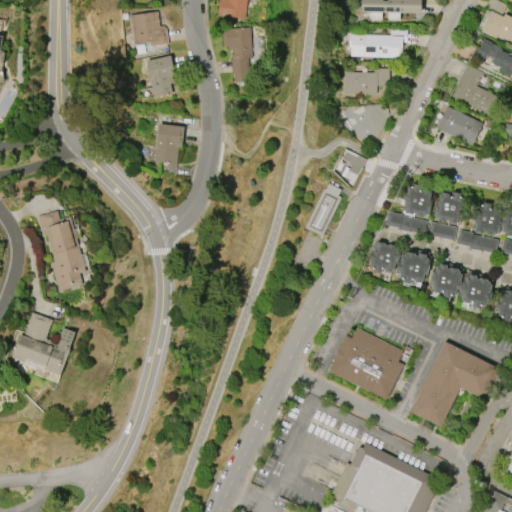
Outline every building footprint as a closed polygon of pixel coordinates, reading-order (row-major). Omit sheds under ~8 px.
[(246,0),(245,18),(217,15),(218,0),(246,0)] [(388,0),(422,0),(421,13),(361,11),(361,0),(383,0),(383,1),(388,1),(388,0)] [(511,17),(511,42),(497,35),(496,38),(481,31),(482,30),(478,28),(491,0),(496,0),(505,4),(500,15),(503,17),(504,14),(511,17)] [(128,15),(157,11),(159,26),(163,25),(164,28),(166,28),(168,43),(150,46),(149,41),(132,43),(128,15)] [(250,27),(253,58),(248,58),(250,81),(234,82),(233,74),(232,74),(230,57),(232,56),(232,49),(228,50),(227,46),(223,46),(221,30),(250,27)] [(398,57),(349,56),(349,47),(348,47),(348,34),(389,35),(389,29),(407,30),(406,42),(402,42),(402,48),(399,48),(398,57)] [(511,56),(511,71),(510,76),(498,70),(500,67),(491,63),(493,58),(486,55),(482,63),(470,58),(474,49),(479,50),(484,39),(491,42),(491,43),(502,48),(501,50),(506,53),(506,54),(511,56)] [(153,98),(145,61),(170,56),(174,75),(171,75),(173,83),(169,83),(171,94),(153,98)] [(489,114),(451,96),(467,64),(482,72),(476,86),(498,96),(489,114)] [(376,93),(344,92),(344,71),(373,72),(373,68),(388,68),(388,85),(376,85),(376,93)] [(471,145),(437,128),(447,106),(482,124),(471,145)] [(158,124),(183,127),(181,147),(178,146),(175,169),(165,168),(166,163),(153,161),(158,124)] [(511,139),(503,138),(506,124),(511,124),(511,139)] [(304,227),(323,189),(325,189),(328,183),(341,190),(338,196),(341,197),(322,236),(304,227)] [(404,213),(405,211),(402,211),(404,201),(402,201),(404,193),(406,193),(407,187),(410,188),(411,184),(421,186),(420,191),(423,191),(424,188),(430,190),(429,193),(432,193),(429,204),(431,205),(429,216),(422,215),(422,217),(415,216),(416,214),(413,213),(412,215),(404,213)] [(464,199),(461,217),(458,217),(456,224),(448,222),(448,220),(445,219),(444,221),(439,220),(439,218),(435,218),(435,215),(433,215),(436,200),(439,201),(440,195),(442,195),(442,193),(449,194),(449,196),(451,196),(452,192),(461,193),(460,198),(464,199)] [(474,231),(476,224),(474,224),(475,219),(473,218),(474,211),(476,211),(477,205),(482,205),(482,202),(491,204),(490,209),(493,209),(493,207),(502,208),(499,223),(501,223),(502,219),(504,220),(506,210),(508,210),(509,206),(511,206),(511,234),(511,235),(505,234),(506,232),(499,231),(499,234),(492,232),(492,234),(487,233),(487,232),(483,231),(483,232),(474,231)] [(46,235),(43,236),(37,217),(57,211),(59,219),(71,216),(86,271),(80,273),(83,284),(58,291),(50,263),(53,262),(46,235)] [(397,228),(385,225),(386,217),(384,217),(386,211),(400,214),(400,215),(425,221),(423,233),(410,231),(410,232),(397,229),(397,228)] [(430,222),(456,227),(453,240),(427,235),(430,222)] [(469,247),(456,244),(458,230),(473,233),(472,235),(497,240),(495,253),(482,250),(481,251),(468,248),(469,247)] [(502,238),(511,240),(511,254),(500,252),(502,238)] [(373,249),(375,249),(377,242),(385,243),(385,245),(389,246),(389,244),(394,245),(394,248),(397,248),(396,254),(398,255),(397,260),(395,259),(393,271),(391,271),(391,273),(384,272),(384,269),(382,269),(381,274),(372,272),(373,268),(369,267),(370,261),(369,260),(370,253),(373,253),(373,249)] [(396,271),(398,263),(400,263),(402,256),(404,257),(405,254),(407,254),(408,252),(417,254),(416,256),(419,257),(420,254),(427,255),(426,258),(429,259),(427,265),(430,265),(428,275),(425,275),(424,282),(423,282),(422,284),(415,282),(415,281),(412,280),(411,284),(403,282),(403,279),(399,278),(400,271),(396,271)] [(431,282),(434,272),(436,272),(437,267),(439,267),(440,264),(447,266),(447,269),(450,269),(450,267),(459,269),(458,271),(460,272),(460,274),(463,274),(461,282),(465,283),(467,277),(469,278),(470,275),(477,276),(476,279),(479,280),(479,278),(488,280),(487,282),(490,282),(489,285),(492,285),(490,293),(493,293),(491,301),(487,300),(485,306),(481,305),(480,309),(472,307),(473,303),(470,303),(469,304),(463,302),(463,300),(462,300),(464,293),(461,292),(461,291),(457,290),(456,296),(452,295),(451,299),(443,297),(443,293),(440,292),(440,293),(433,292),(434,290),(433,290),(434,283),(431,282)] [(495,308),(496,301),(498,301),(499,294),(502,294),(503,292),(506,292),(506,290),(511,291),(511,317),(510,322),(501,320),(502,317),(498,316),(499,309),(495,308)] [(32,312),(52,320),(45,340),(57,344),(64,327),(76,332),(71,348),(72,348),(62,375),(12,357),(20,335),(23,337),(32,312)] [(350,323),(328,371),(386,398),(409,351),(350,323)] [(443,338),(409,410),(444,427),(462,389),(487,401),(503,367),(443,338)] [(365,440),(334,501),(355,511),(428,511),(444,479),(365,440)] [(511,446),(497,474),(511,481),(511,446)] [(511,511),(511,499),(491,489),(479,511),(511,511)] [(355,511),(334,501),(328,511),(355,511)]
